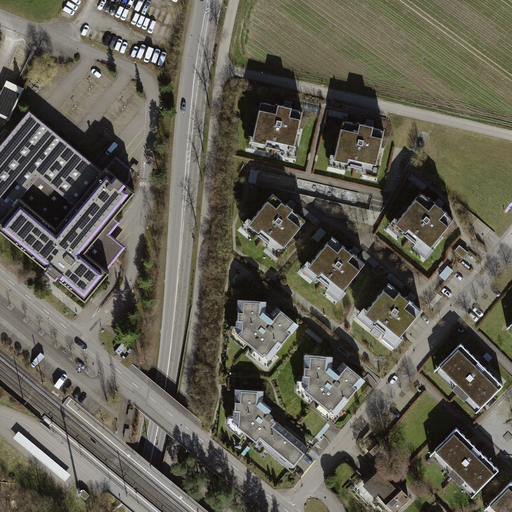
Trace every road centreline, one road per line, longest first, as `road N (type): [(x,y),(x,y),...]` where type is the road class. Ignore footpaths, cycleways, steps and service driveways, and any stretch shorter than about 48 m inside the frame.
road 1 (tertiary): [(209,0),(163,414),(136,511)]
road 2 (residential): [(0,273),(287,511)]
road 3 (residential): [(510,245),(310,485)]
road 4 (track): [(222,69),(511,137)]
